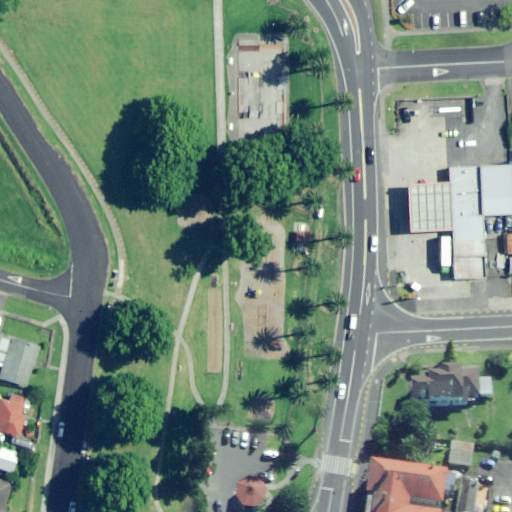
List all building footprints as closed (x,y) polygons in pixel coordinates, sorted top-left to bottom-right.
[(511,220),(511,187),(510,165),(448,169),(456,283),(488,280),(484,222),(511,220)] [(37,348),(0,336),(0,379),(24,387),(37,348)] [(480,383),(479,365),(454,367),(455,378),(423,380),(407,390),(408,411),(467,408),(467,403),(490,401),(490,383),(480,383)] [(25,399),(8,394),(6,402),(0,400),(0,433),(15,437),(25,399)] [(472,436),(458,434),(456,443),(471,445),(472,436)] [(472,449),(450,446),(448,468),(469,471),(472,449)] [(16,453),(0,448),(0,470),(10,473),(16,453)] [(364,511),(412,511),(408,511),(409,502),(439,506),(444,470),(372,460),(364,511)] [(9,484),(0,480),(0,511),(2,511),(1,511),(9,484)] [(473,511),(478,482),(461,480),(456,511),(473,511)] [(257,487),(247,484),(236,492),(235,504),(240,511),(256,511),(263,508),(263,496),(257,487)]
